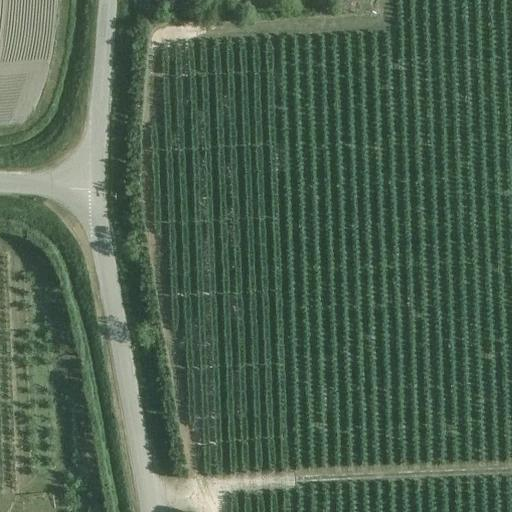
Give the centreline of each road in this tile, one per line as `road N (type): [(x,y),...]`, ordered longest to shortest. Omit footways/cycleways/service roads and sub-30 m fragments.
road 1 (track): [(147,490),(511,472)]
road 2 (unclassified): [(150,511),(97,190)]
road 3 (unclassified): [(97,190),(106,0)]
